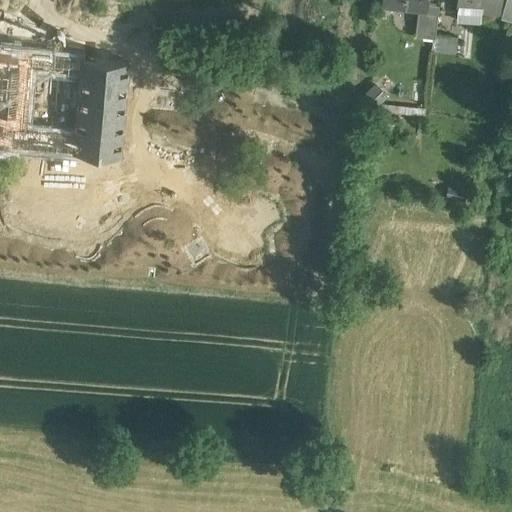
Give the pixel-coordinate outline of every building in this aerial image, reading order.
[(500,0),(455,0),(455,5),(481,7),(500,9),(500,0)] [(511,20),(511,0),(505,0),(500,18),(511,21),(511,20)] [(439,4),(425,3),(424,6),(418,6),(414,36),(435,38),(439,4)] [(481,7),(457,5),(456,20),(480,22),(481,7)] [(457,36),(437,34),(436,51),(455,53),(457,36)] [(32,52),(0,49),(0,63),(10,64),(31,66),(31,64),(32,52)] [(50,54),(32,52),(31,64),(49,66),(50,54)] [(81,57),(65,55),(64,67),(80,68),(81,57)] [(129,61),(81,57),(80,68),(74,133),(73,152),(120,156),(129,61)] [(28,100),(7,98),(10,64),(0,63),(0,144),(46,149),(48,131),(43,131),(43,122),(26,120),(28,100)] [(31,66),(10,64),(7,98),(28,100),(31,66)] [(74,133),(48,131),(46,149),(73,152),(74,133)]
